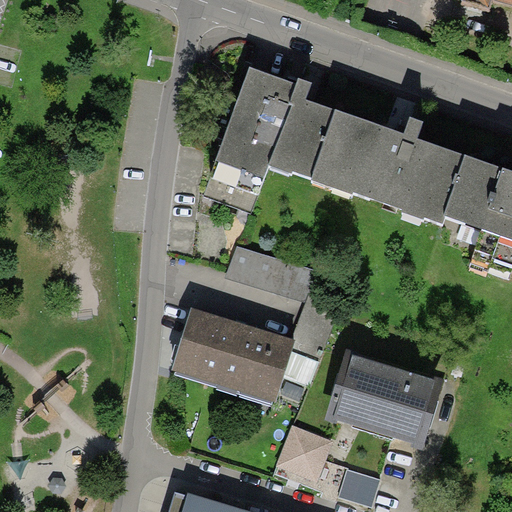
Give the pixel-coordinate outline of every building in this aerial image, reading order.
[(511,0),(463,0),(462,4),(477,9),(491,13),(494,2),(511,6),(511,0)] [(281,77),(253,66),(207,195),(253,213),(270,168),(295,177),(296,174),(314,181),(313,183),(370,204),(371,200),(404,212),(403,216),(425,224),(426,220),(445,227),(448,221),(482,233),(473,259),(492,266),(489,274),(507,280),(511,266),(511,166),(509,165),(506,172),(489,166),(421,141),(427,125),(412,119),(405,136),(345,114),(309,101),(315,85),(298,79),(297,83),(281,77)] [(317,272),(238,247),(231,271),(309,296),(317,272)] [(326,351),(341,308),(310,296),(293,340),(326,351)] [(290,344),(193,311),(174,367),(277,402),(284,380),(313,390),(326,351),(293,340),(290,344)] [(436,386),(350,360),(333,416),(419,442),(436,386)] [(335,442),(292,425),(276,467),(278,470),(318,485),(328,460),(335,442)] [(318,485),(278,470),(277,474),(295,481),(338,496),(347,470),(348,468),(328,460),(318,485)] [(380,481),(347,470),(338,496),(371,508),(380,481)] [(236,511),(175,494),(170,511),(236,511)]
